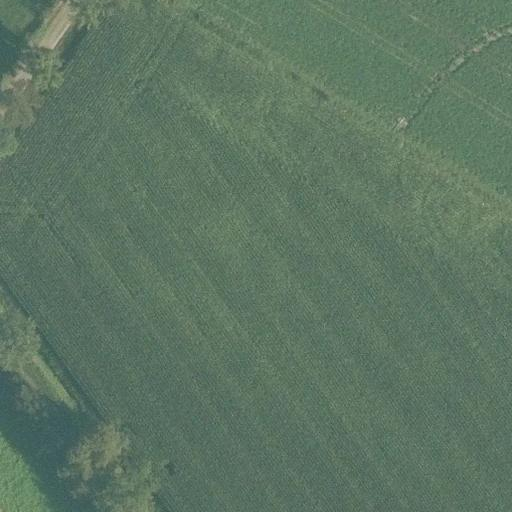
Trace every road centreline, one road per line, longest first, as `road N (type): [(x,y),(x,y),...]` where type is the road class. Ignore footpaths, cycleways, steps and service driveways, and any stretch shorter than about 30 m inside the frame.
road 1 (track): [(114,511),(0,354)]
road 2 (unclassified): [(0,104),(74,0)]
